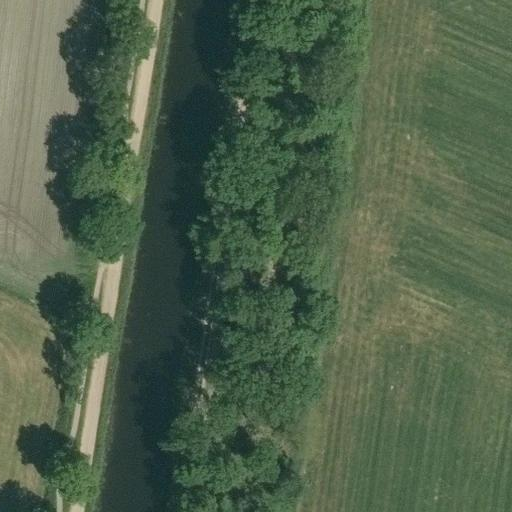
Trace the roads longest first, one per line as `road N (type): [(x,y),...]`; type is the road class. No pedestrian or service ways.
road 1 (track): [(171,511),(250,0)]
road 2 (track): [(116,252),(76,511)]
road 3 (track): [(156,0),(132,147)]
